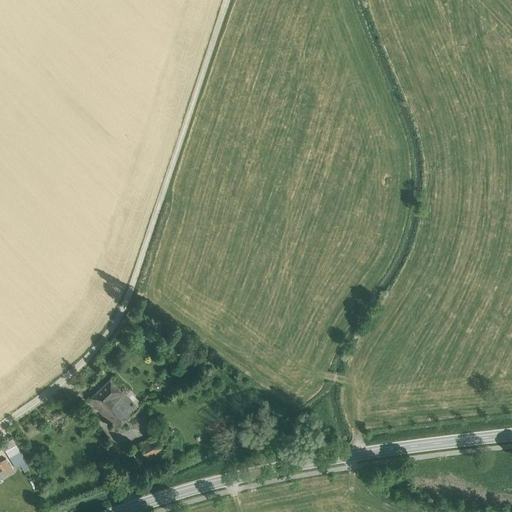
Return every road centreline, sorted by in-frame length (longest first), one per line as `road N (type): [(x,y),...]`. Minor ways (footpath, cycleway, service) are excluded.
road 1 (unclassified): [(0,424),(60,385),(111,332),(227,0)]
road 2 (secondary): [(121,511),(255,473),(511,434)]
